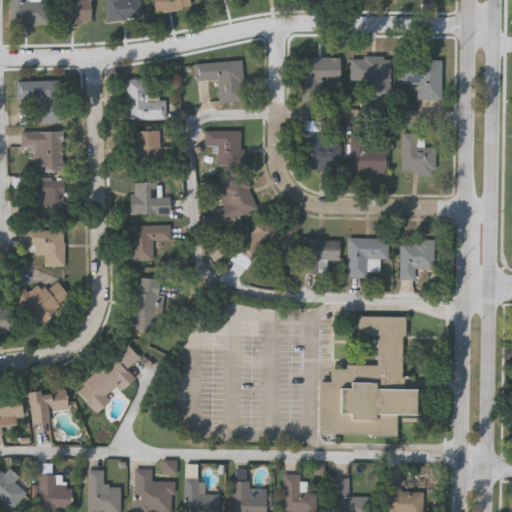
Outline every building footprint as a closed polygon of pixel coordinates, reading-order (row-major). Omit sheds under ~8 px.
[(47,0),(47,23),(9,24),(8,0),(47,0)] [(57,0),(89,0),(89,21),(57,21),(57,0)] [(105,19),(103,0),(139,0),(141,16),(105,19)] [(188,0),(189,7),(154,11),(152,0),(188,0)] [(339,56),(339,87),(316,87),(316,100),(298,100),(298,55),(339,56)] [(389,96),(350,96),(350,55),(389,55),(389,96)] [(398,58),(440,58),(440,98),(415,98),(415,83),(398,83),(398,58)] [(218,102),(217,77),(194,79),(193,62),(240,59),(243,100),(218,102)] [(164,98),(164,118),(126,118),(126,77),(147,77),(147,98),(164,98)] [(15,80),(51,79),(51,93),(60,93),(61,118),(25,119),(25,102),(16,102),(15,80)] [(131,129),(160,129),(160,159),(131,159),(131,129)] [(240,129),(240,166),(216,166),(216,146),(203,146),(203,129),(240,129)] [(62,130),(62,170),(32,170),(32,147),(20,147),(20,130),(62,130)] [(320,130),(320,142),(340,142),(340,168),(303,168),(303,130),(320,130)] [(368,131),(367,147),(387,147),(387,173),(350,172),(350,131),(368,131)] [(434,145),(434,172),(401,172),(400,132),(416,132),(416,145),(434,145)] [(257,208),(221,223),(215,208),(228,203),(220,184),(243,174),(257,208)] [(30,219),(30,178),(62,178),(62,219),(30,219)] [(169,195),(169,213),(129,213),(129,182),(156,182),(156,195),(169,195)] [(281,254),(262,243),(247,269),(232,261),(260,214),(294,234),(281,254)] [(169,225),(169,240),(152,240),(152,260),(130,260),(130,225),(169,225)] [(63,230),(63,266),(43,266),(43,254),(34,254),(34,244),(25,244),(25,230),(63,230)] [(387,237),(387,257),(379,257),(379,271),(366,271),(366,276),(347,276),(347,237),(387,237)] [(338,260),(326,259),(326,273),(300,273),(301,238),(338,239),(338,260)] [(413,278),(399,278),(399,240),(433,240),(433,267),(413,267),(413,278)] [(128,328),(136,276),(159,279),(151,331),(128,328)] [(34,281),(43,291),(54,280),(69,295),(37,325),(15,301),(34,281)] [(0,308),(12,308),(13,330),(0,330),(0,308)] [(318,431),(320,378),(330,379),(331,362),(377,363),(377,333),(358,332),(358,313),(405,314),(403,379),(415,379),(414,414),(397,413),(397,433),(318,431)] [(95,412),(75,388),(127,342),(139,356),(125,368),(132,375),(108,396),(110,399),(95,412)] [(30,423),(27,391),(40,390),(40,393),(65,390),(67,408),(48,409),(49,421),(30,423)] [(0,434),(0,396),(19,394),(23,421),(0,423),(1,434),(0,434)] [(18,475),(13,482),(25,491),(11,509),(0,500),(0,469),(4,472),(8,467),(18,475)] [(151,468),(151,480),(172,480),(172,511),(134,511),(134,468),(151,468)] [(119,511),(87,511),(87,469),(103,469),(103,485),(119,485),(119,511)] [(316,491),(316,511),(282,511),(282,472),(299,472),(299,490),(316,491)] [(60,483),(70,483),(70,509),(38,509),(38,473),(60,473),(60,483)] [(218,493),(218,511),(182,511),(183,476),(199,476),(199,493),(218,493)] [(348,477),(348,494),(367,495),(366,511),(333,511),(333,477),(348,477)] [(266,487),(265,511),(232,511),(233,480),(249,480),(249,487),(266,487)] [(422,489),(422,511),(384,511),(384,489),(422,489)]
